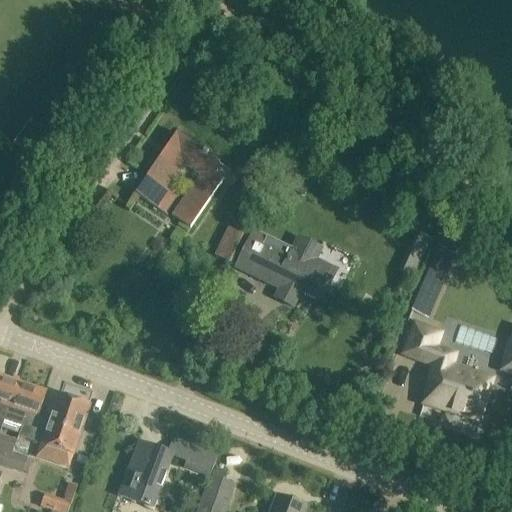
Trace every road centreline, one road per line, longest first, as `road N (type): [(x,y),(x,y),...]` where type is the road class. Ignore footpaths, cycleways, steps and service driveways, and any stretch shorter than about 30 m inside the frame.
road 1 (unclassified): [(487,511),(136,373),(0,329)]
road 2 (track): [(175,69),(3,330)]
